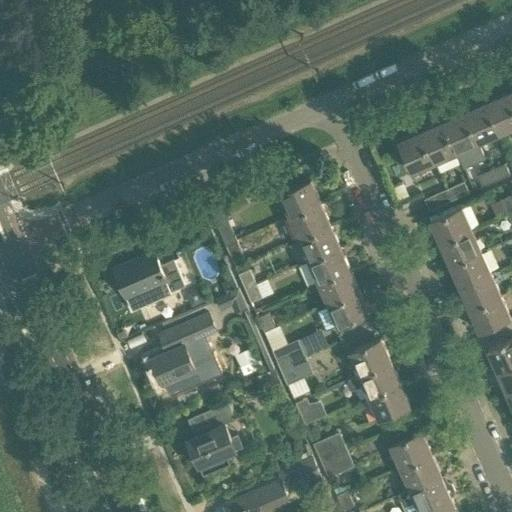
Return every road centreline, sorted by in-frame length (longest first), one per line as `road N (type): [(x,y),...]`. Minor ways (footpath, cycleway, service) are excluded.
road 1 (residential): [(511,510),(332,107)]
road 2 (residential): [(8,248),(332,107)]
road 3 (secondary): [(121,511),(8,248)]
road 4 (residential): [(332,107),(511,27)]
